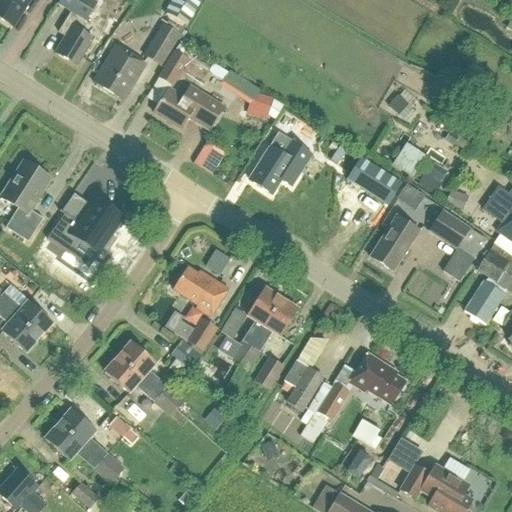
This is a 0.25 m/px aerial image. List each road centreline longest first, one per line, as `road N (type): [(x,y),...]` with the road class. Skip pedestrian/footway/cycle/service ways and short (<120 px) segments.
road 1 (tertiary): [(511,399),(190,194)]
road 2 (unclassified): [(0,437),(104,319),(190,194)]
road 3 (tertiary): [(190,194),(0,73)]
